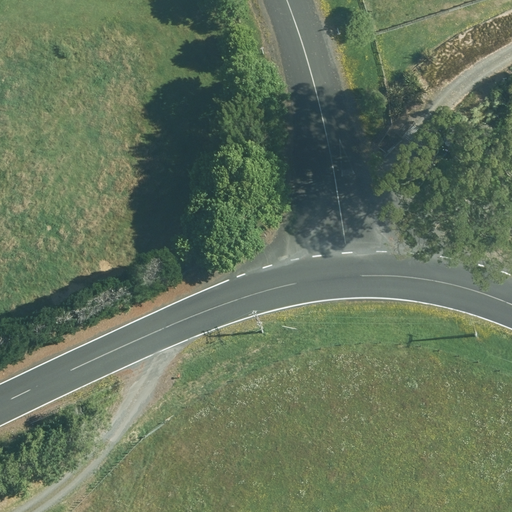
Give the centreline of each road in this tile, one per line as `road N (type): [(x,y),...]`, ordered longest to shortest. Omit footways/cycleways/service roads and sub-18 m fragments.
road 1 (tertiary): [(0,401),(218,295),(350,275)]
road 2 (unclassified): [(285,0),(325,132),(350,275)]
road 3 (tertiary): [(350,275),(436,280),(511,304)]
